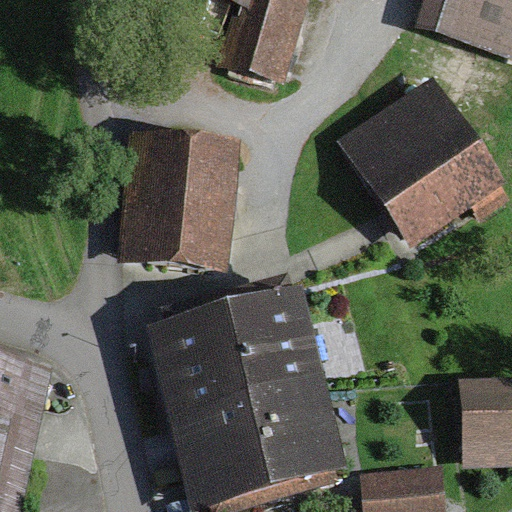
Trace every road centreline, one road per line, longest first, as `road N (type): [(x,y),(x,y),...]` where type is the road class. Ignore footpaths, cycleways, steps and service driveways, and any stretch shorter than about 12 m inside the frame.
road 1 (track): [(76,344),(93,302),(98,244),(95,0)]
road 2 (track): [(94,113),(256,130),(308,115),(341,72),(365,0)]
road 3 (residential): [(0,309),(76,344),(108,394),(132,511)]
